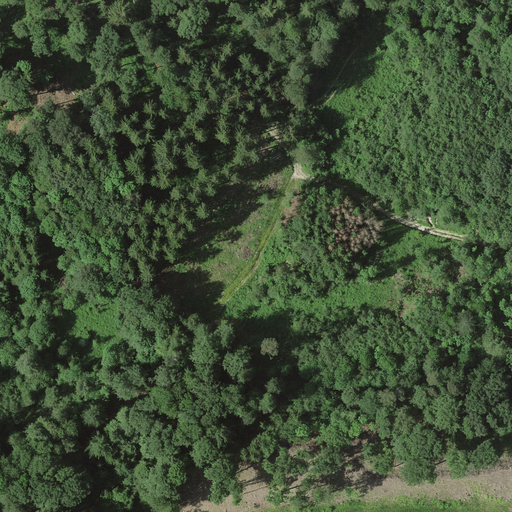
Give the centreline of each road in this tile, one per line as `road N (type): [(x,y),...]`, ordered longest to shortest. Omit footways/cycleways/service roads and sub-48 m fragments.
road 1 (track): [(0,485),(90,434),(197,344),(254,262),(298,170)]
road 2 (track): [(0,167),(124,106),(156,103),(280,134)]
road 3 (track): [(280,134),(309,179),(408,222),(511,247)]
